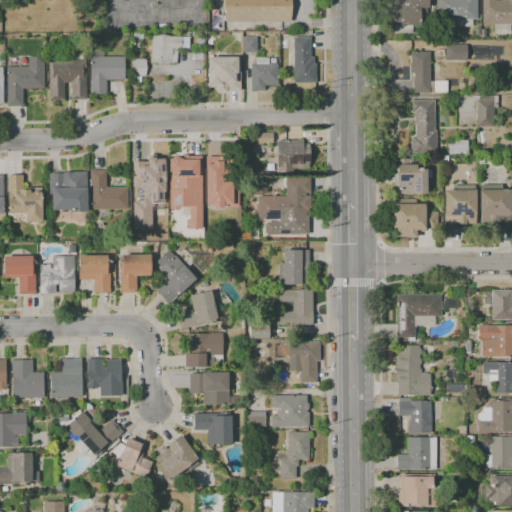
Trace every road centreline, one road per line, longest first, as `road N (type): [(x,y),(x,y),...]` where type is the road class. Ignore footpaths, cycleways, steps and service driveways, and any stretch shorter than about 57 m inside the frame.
road 1 (residential): [(0,140),(59,140),(144,122),(352,116)]
road 2 (residential): [(154,406),(148,344),(130,327),(0,327)]
road 3 (secondary): [(351,0),(352,203)]
road 4 (secondary): [(353,338),(354,511)]
road 5 (residential): [(511,265),(352,263)]
